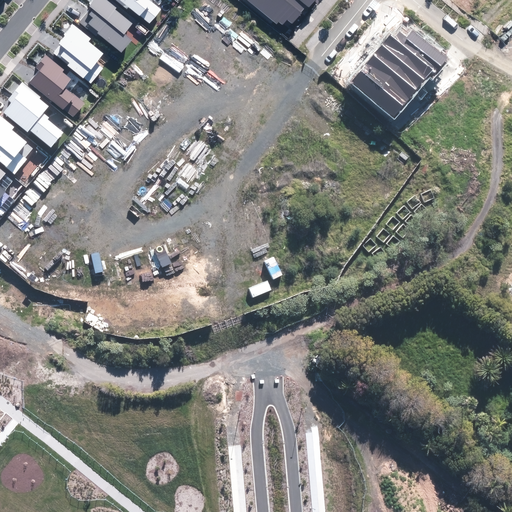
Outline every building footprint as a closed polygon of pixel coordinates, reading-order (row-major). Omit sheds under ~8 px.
[(97,33),(122,53),(132,40),(125,34),(135,22),(107,0),(92,0),(89,5),(93,9),(89,14),(93,17),(88,23),(99,32),(97,33)] [(129,7),(150,23),(161,9),(149,0),(115,0),(127,9),(129,7)] [(287,20),(293,24),(302,13),(301,12),(306,5),(309,7),(315,0),(247,0),(277,24),(279,22),(283,25),(287,20)] [(84,78),(91,83),(103,68),(97,63),(104,54),(89,43),(92,40),(73,25),(58,43),(60,45),(53,53),(68,65),(67,66),(83,79),(84,78)] [(350,83),(394,120),(446,58),(412,30),(406,38),(400,32),(395,38),(390,34),(350,83)] [(30,83),(73,117),(85,103),(65,87),(71,79),(62,71),(64,69),(46,54),(35,67),(40,71),(30,83)] [(29,130),(51,147),(64,132),(48,120),(49,118),(44,113),(49,106),(39,98),(41,96),(23,82),(9,99),(12,102),(3,113),(27,132),(29,130)] [(0,163),(15,175),(27,160),(25,158),(33,148),(12,131),(15,127),(0,115),(0,163)] [(511,394),(507,399),(511,405),(511,430),(508,433),(498,421),(481,436),(502,461),(511,452),(511,394)]
